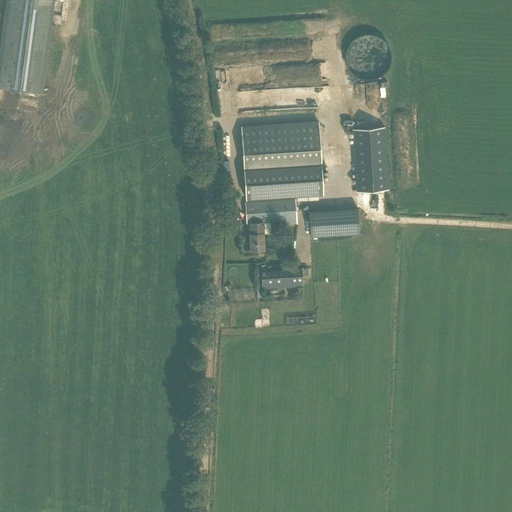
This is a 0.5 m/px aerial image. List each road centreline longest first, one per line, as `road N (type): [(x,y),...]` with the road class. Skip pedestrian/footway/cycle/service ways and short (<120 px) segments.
road 1 (unclassified): [(199,511),(212,225),(198,78),(181,0)]
road 2 (track): [(337,199),(374,199),(376,216),(388,219),(511,227)]
